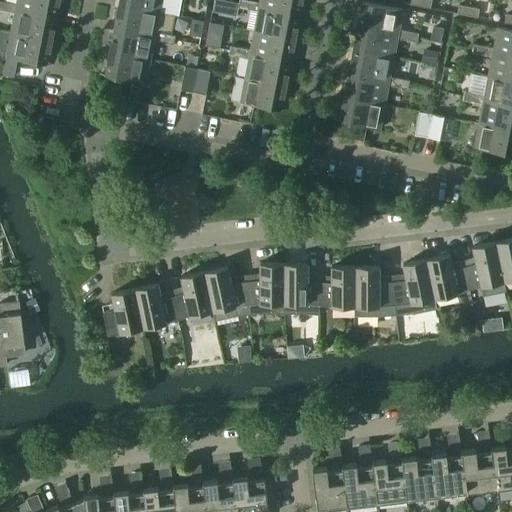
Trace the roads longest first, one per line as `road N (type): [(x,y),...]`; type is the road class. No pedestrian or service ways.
road 1 (residential): [(94,125),(115,251),(294,231),(342,238),(511,217)]
road 2 (residential): [(0,489),(43,466),(295,437)]
road 3 (residential): [(305,142),(290,162),(94,125)]
road 4 (residential): [(295,437),(511,413)]
road 5 (residential): [(511,182),(305,142)]
road 6 (residential): [(333,0),(305,142)]
road 7 (residential): [(90,0),(68,108),(94,125)]
